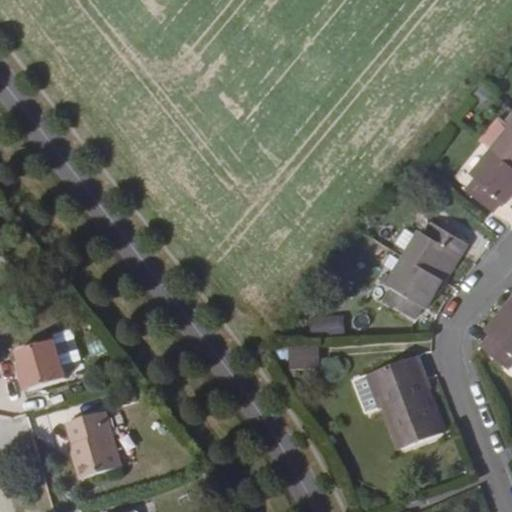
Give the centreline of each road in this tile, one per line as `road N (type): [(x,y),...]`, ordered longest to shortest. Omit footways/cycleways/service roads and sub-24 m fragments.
road 1 (tertiary): [(318,511),(244,388),(0,77)]
road 2 (residential): [(511,262),(455,350),(511,510)]
